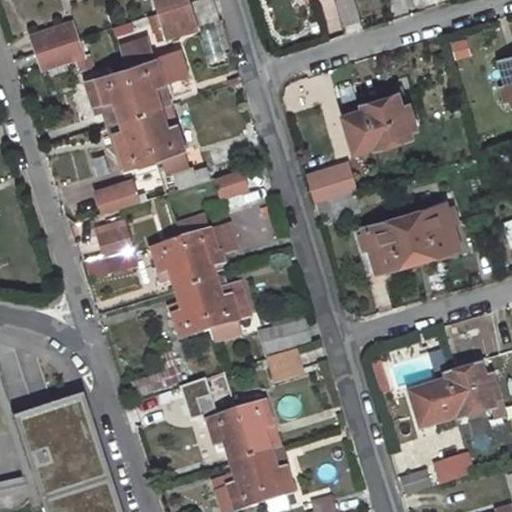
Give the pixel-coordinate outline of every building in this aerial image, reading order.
[(149,0),(154,13),(186,2),(185,0),(149,0)] [(348,0),(332,0),(339,24),(355,20),(348,0)] [(186,2),(154,13),(162,39),(195,29),(186,2)] [(67,21),(29,33),(35,51),(73,39),(67,21)] [(35,51),(34,52),(40,69),(78,57),(73,39),(35,51)] [(154,59),(148,40),(124,48),(129,66),(154,59)] [(129,66),(124,68),(138,114),(169,104),(154,59),(129,66)] [(511,59),(499,63),(511,107),(511,106),(511,59)] [(120,119),(138,114),(124,68),(84,80),(94,112),(104,109),(116,105),(120,119)] [(344,114),(339,115),(350,151),(369,144),(370,148),(407,136),(405,129),(413,126),(407,104),(398,107),(394,93),(359,105),(360,109),(344,114)] [(357,99),(341,104),(344,114),(360,109),(359,105),(357,99)] [(169,104),(138,114),(153,160),(184,150),(169,104)] [(116,105),(104,109),(109,123),(120,119),(116,105)] [(138,114),(120,119),(127,140),(116,144),(125,169),(153,160),(138,114)] [(120,119),(109,123),(116,144),(127,140),(120,119)] [(240,138),(204,149),(209,166),(245,154),(240,138)] [(369,151),(359,154),(363,166),(372,164),(369,151)] [(356,191),(347,164),(304,176),(313,204),(356,191)] [(216,198),(246,193),(243,172),(212,177),(216,198)] [(92,189),(98,211),(142,197),(140,190),(132,193),(128,178),(92,189)] [(346,196),(320,204),(323,217),(351,209),(346,196)] [(443,203),(361,227),(375,272),(456,247),(443,203)] [(177,226),(182,241),(205,233),(200,219),(177,226)] [(511,219),(499,223),(507,247),(511,245),(511,219)] [(234,223),(210,231),(205,233),(182,241),(178,242),(193,287),(215,280),(211,269),(221,265),(218,255),(242,247),(234,223)] [(120,228),(91,237),(97,257),(127,248),(120,228)] [(178,242),(152,250),(164,287),(173,284),(175,293),(193,287),(178,242)] [(222,277),(215,280),(218,289),(225,287),(222,277)] [(215,280),(193,287),(208,332),(248,319),(237,283),(225,287),(218,289),(215,280)] [(182,314),(173,317),(180,340),(208,332),(193,287),(175,293),(182,314)] [(298,319),(270,329),(279,352),(307,343),(298,319)] [(270,329),(256,333),(264,357),(279,352),(270,329)] [(386,359),(393,388),(446,376),(439,347),(386,359)] [(294,350),(266,360),(274,384),(302,374),(294,350)] [(162,374),(131,385),(136,398),(181,383),(171,353),(157,358),(162,374)] [(0,402),(11,400),(3,366),(0,364),(0,402)] [(449,381),(410,393),(419,424),(457,414),(458,419),(494,409),(492,401),(499,399),(493,377),(486,379),(482,367),(448,377),(449,381)] [(202,381),(177,389),(188,422),(213,413),(202,381)] [(269,451),(266,441),(278,438),(274,426),(272,426),(264,403),(234,413),(249,458),(269,451)] [(169,404),(142,413),(147,427),(174,418),(169,404)] [(234,413),(206,422),(214,446),(224,442),(231,464),(249,458),(234,413)] [(278,438),(266,441),(269,451),(281,448),(278,438)] [(281,448),(269,451),(272,462),(284,458),(281,448)] [(293,492),(285,469),(288,469),(284,458),(272,462),(269,451),(249,458),(263,503),(265,511),(280,511),(287,510),(282,496),(293,492)] [(430,464),(437,483),(473,470),(466,451),(430,464)] [(249,458),(231,464),(234,475),(212,483),(221,511),(235,511),(263,503),(249,458)] [(407,493),(433,486),(428,470),(402,477),(407,493)] [(355,493),(328,501),(331,511),(348,511),(359,509),(355,493)] [(331,511),(328,501),(307,507),(309,511),(331,511)]
